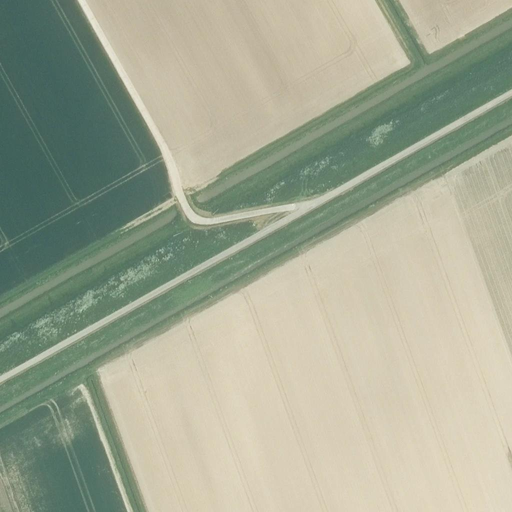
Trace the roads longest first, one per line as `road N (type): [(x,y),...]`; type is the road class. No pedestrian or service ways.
road 1 (unclassified): [(0,378),(511,91)]
road 2 (track): [(81,0),(167,146),(192,219),(303,208)]
road 3 (track): [(198,220),(0,333)]
